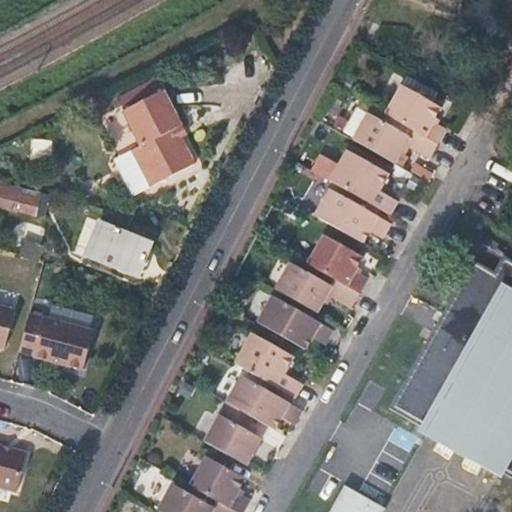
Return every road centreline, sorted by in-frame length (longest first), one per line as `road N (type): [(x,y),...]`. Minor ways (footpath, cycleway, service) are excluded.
road 1 (residential): [(116,449),(345,0)]
road 2 (residential): [(481,138),(271,511)]
road 3 (residential): [(0,401),(116,449)]
